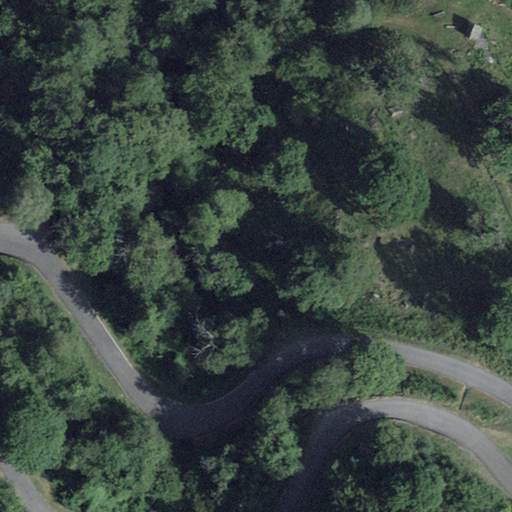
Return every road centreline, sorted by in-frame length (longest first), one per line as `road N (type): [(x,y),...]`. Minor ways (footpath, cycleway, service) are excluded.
road 1 (unclassified): [(0,238),(49,263),(93,333),(159,411),(222,411),(279,360),(322,344),(399,352),(511,397)]
road 2 (unclassified): [(511,467),(426,412),(360,411),(323,440),(286,511)]
